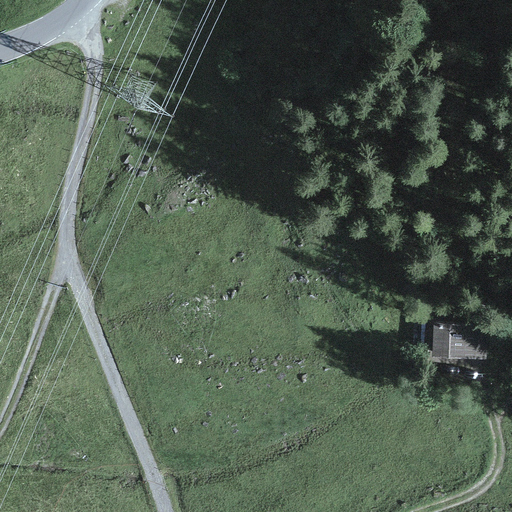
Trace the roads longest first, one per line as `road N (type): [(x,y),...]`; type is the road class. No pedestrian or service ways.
road 1 (track): [(166,511),(64,244),(94,62),(74,12)]
road 2 (track): [(0,427),(64,244)]
road 3 (track): [(422,511),(470,494),(495,467),(501,446),(483,391)]
